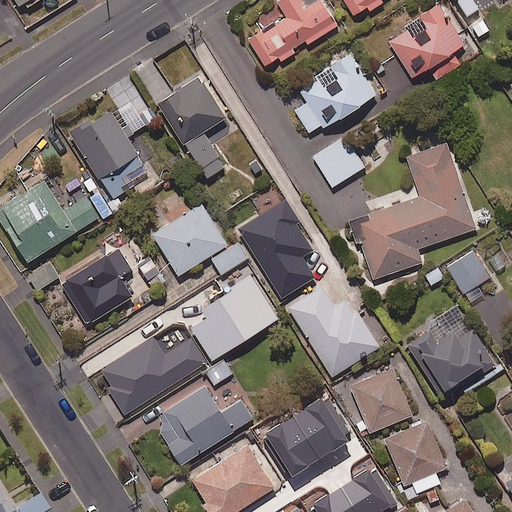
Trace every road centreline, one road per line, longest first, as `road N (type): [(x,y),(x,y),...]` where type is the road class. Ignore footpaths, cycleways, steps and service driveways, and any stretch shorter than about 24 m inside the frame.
road 1 (residential): [(113,511),(0,335)]
road 2 (tertiary): [(158,0),(0,112)]
